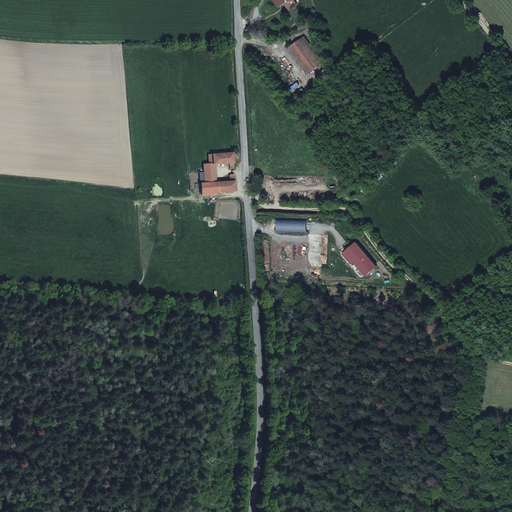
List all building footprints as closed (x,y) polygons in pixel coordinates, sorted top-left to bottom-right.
[(311,21),(309,22),(327,47),(329,46),(311,21)] [(327,47),(309,22),(305,25),(294,32),(298,38),(300,36),(315,56),(327,47)] [(300,36),(298,38),(312,58),(315,56),(300,36)] [(237,138),(213,140),(214,150),(217,150),(236,148),(236,155),(239,155),(237,138)] [(210,150),(211,169),(219,168),(217,150),(214,150),(210,150)] [(211,169),(206,169),(207,182),(223,180),(223,177),(242,175),(239,158),(235,158),(236,166),(219,168),(211,169)] [(358,240),(343,253),(351,263),(355,260),(368,275),(380,265),(358,240)]
